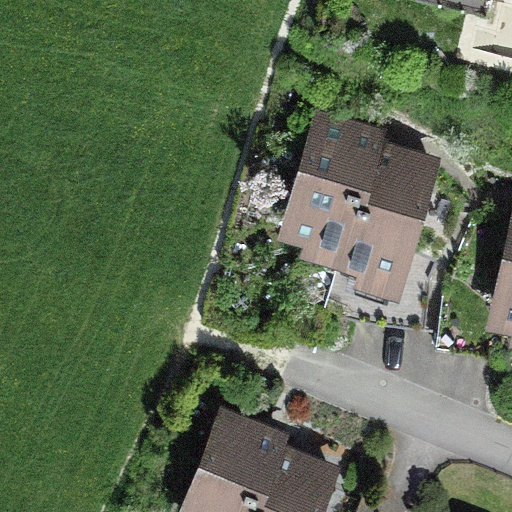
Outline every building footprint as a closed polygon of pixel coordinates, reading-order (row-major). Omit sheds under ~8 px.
[(298,248),(345,262),(384,132),(387,122),(315,100),(276,229),(301,236),(298,248)] [(399,291),(442,150),(384,132),(345,262),(357,266),(353,277),(399,291)] [(511,202),(486,317),(510,323),(508,336),(511,336),(511,202)] [(253,511),(283,438),(288,425),(220,398),(173,511),(253,511)] [(320,511),(341,461),(283,438),(253,511),(320,511)]
